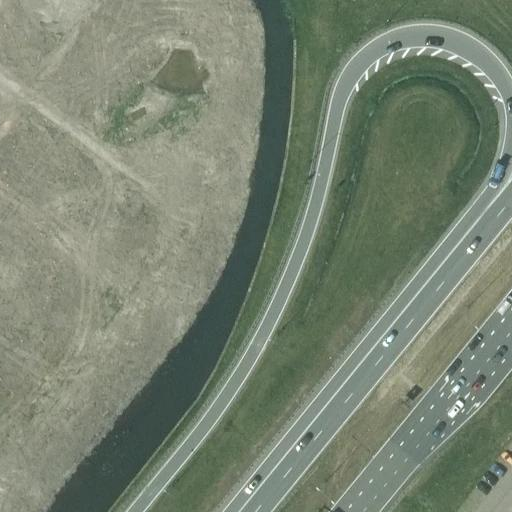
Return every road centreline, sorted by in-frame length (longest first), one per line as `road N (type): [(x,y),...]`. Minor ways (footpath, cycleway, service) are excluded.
road 1 (primary): [(136,511),(236,382),(262,334),(318,199),(339,96),(358,63),(407,38),(434,37),(495,69),(511,106)]
road 2 (primary): [(511,144),(500,182),(303,430),(266,497)]
road 3 (primary): [(511,202),(266,497)]
road 4 (primary): [(359,511),(511,329)]
